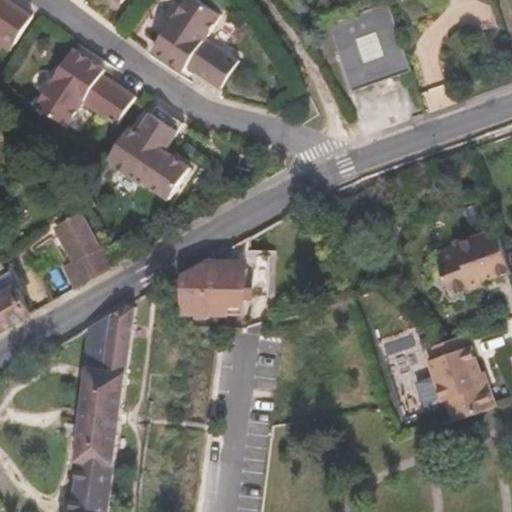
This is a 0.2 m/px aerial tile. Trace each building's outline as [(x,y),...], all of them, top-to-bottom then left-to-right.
[(198,0),(195,0),(154,49),(183,74),(186,70),(217,96),(238,71),(207,45),(226,23),(198,0)] [(29,22),(0,3),(0,41),(12,49),(29,22)] [(354,92),(412,71),(388,3),(330,24),(354,92)] [(103,75),(106,70),(74,49),(38,105),(70,126),(85,102),(119,124),(137,97),(103,75)] [(141,132),(133,127),(113,158),(121,163),(120,165),(175,198),(195,167),(169,150),(181,131),(154,113),(141,132)] [(80,287),(115,267),(104,246),(102,247),(85,213),(51,233),(80,287)] [(474,286),(511,272),(511,267),(499,229),(457,244),(459,248),(437,255),(453,298),(475,289),(474,286)] [(250,268),(249,295),(274,296),(276,255),(250,254),(250,268)] [(209,267),(209,261),(186,274),(186,295),(185,314),(248,316),(249,295),(250,268),(209,267)] [(0,332),(33,314),(18,288),(12,278),(0,284),(0,332)] [(138,307),(130,305),(114,314),(109,356),(92,354),(81,443),(121,447),(131,363),(138,307)] [(109,356),(114,314),(95,324),(92,354),(109,356)] [(437,359),(465,349),(461,337),(433,347),(437,359)] [(306,384),(338,382),(335,344),(304,346),(306,384)] [(456,422),(498,407),(490,384),(487,386),(472,346),(465,349),(437,359),(430,361),(445,402),(448,401),(456,422)] [(111,511),(121,447),(81,443),(81,445),(80,451),(79,461),(83,461),(81,479),(75,511),(111,511)] [(63,477),(81,479),(83,461),(79,461),(80,451),(66,450),(63,477)]
